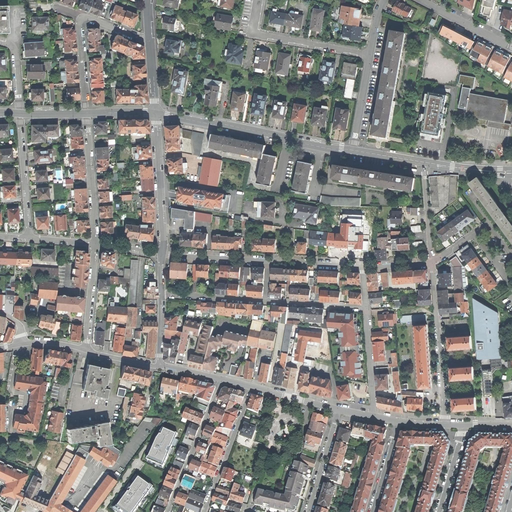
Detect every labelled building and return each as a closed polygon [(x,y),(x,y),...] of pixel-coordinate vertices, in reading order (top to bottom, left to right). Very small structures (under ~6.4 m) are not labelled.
[(88,12),(92,2),(87,0),(80,0),(78,8),(83,10),(88,12)] [(180,0),(165,0),(165,6),(179,8),(180,0)] [(456,0),(456,1),(458,2),(457,2),(464,5),(465,5),(466,5),(466,6),(468,7),(473,9),(474,0),(456,0)] [(485,7),(483,15),(486,16),(490,16),(492,10),(493,10),(495,0),(482,0),(482,6),(485,7)] [(98,4),(92,2),(88,12),(93,14),(99,16),(103,6),(101,5),(98,4)] [(407,17),(411,9),(404,5),(398,2),(393,11),(401,14),(407,17)] [(0,33),(2,34),(9,33),(8,28),(7,12),(8,12),(8,6),(0,6),(0,33)] [(362,9),(343,6),(341,18),(347,19),(346,24),(359,26),(360,20),(360,18),(361,14),(362,9)] [(121,10),(114,8),(113,11),(111,15),(110,18),(111,18),(111,20),(114,21),(115,20),(118,21),(121,22),(125,12),(121,10)] [(310,26),(312,26),(314,15),(324,17),(325,11),(313,9),(310,26)] [(511,25),(511,24),(511,11),(504,10),(501,24),(510,29),(511,25)] [(126,11),(125,12),(121,22),(125,24),(127,25),(128,26),(130,27),(132,26),(133,27),(137,15),(126,11)] [(285,25),(287,14),(279,12),(274,12),(273,11),(271,22),(278,23),(285,25)] [(293,26),(301,28),(304,16),(290,13),(290,15),(287,14),(285,25),(290,25),(293,26)] [(217,22),(216,27),(231,30),(232,23),(233,17),(219,15),(218,18),(217,22)] [(312,26),(311,29),(316,30),(321,31),(324,17),(314,15),(312,26)] [(165,24),(164,28),(175,30),(176,25),(177,19),(166,17),(166,19),(165,24)] [(32,31),(42,31),(47,31),(47,18),(39,18),(32,18),(32,29),(32,31)] [(359,26),(346,24),(345,32),(344,36),(351,37),(351,39),(360,41),(361,33),(362,27),(359,26)] [(443,24),(439,32),(444,34),(444,35),(471,49),(473,45),(474,42),(471,40),(472,39),(463,35),(449,27),(443,24)] [(63,41),(64,41),(75,40),(75,35),(75,30),(73,30),(73,28),(62,29),(63,41)] [(99,40),(99,39),(99,36),(99,30),(96,29),(87,30),(87,35),(88,41),(99,40)] [(351,41),(351,39),(351,37),(344,36),(345,32),(342,31),(341,39),(351,41)] [(388,52),(387,57),(401,59),(405,33),(392,31),(391,36),(390,41),(389,41),(388,43),(388,46),(389,47),(388,52)] [(115,36),(113,41),(111,44),(112,44),(110,48),(112,49),(115,50),(122,53),(122,52),(127,41),(120,38),(115,36)] [(477,41),(478,42),(493,50),(494,47),(489,44),(483,41),(478,38),(477,41)] [(64,52),(76,51),(76,45),(75,40),(64,41),(64,52)] [(99,40),(88,41),(88,46),(89,52),(100,51),(100,46),(99,40)] [(171,53),(175,53),(176,52),(179,53),(180,53),(181,46),(179,46),(179,42),(178,42),(168,40),(168,46),(166,52),(171,53)] [(143,47),(127,41),(122,52),(127,54),(132,56),(132,59),(144,58),(143,52),(143,47)] [(24,56),(33,55),(33,56),(43,56),(42,42),(38,42),(28,43),(23,43),(24,49),(24,56)] [(485,64),(489,57),(491,53),(493,50),(478,42),(476,46),(474,50),(473,49),(470,55),(473,56),(473,57),(478,60),(478,61),(485,64)] [(230,44),(227,61),(242,64),(244,52),(240,51),(241,46),(235,45),(230,44)] [(100,54),(101,54),(108,54),(108,52),(108,50),(104,51),(104,49),(103,49),(102,46),(100,46),(100,51),(100,54)] [(497,48),(496,51),(510,59),(511,56),(508,54),(501,50),(497,48)] [(258,52),(255,67),(257,67),(256,71),(263,72),(263,69),(268,69),(271,54),(264,53),(265,50),(262,50),(259,49),(258,52)] [(492,59),(488,66),(503,73),(507,65),(510,59),(496,51),(494,55),(492,59)] [(280,53),(277,73),(276,75),(281,76),(282,74),(288,75),(291,55),(286,54),(280,53)] [(302,55),(300,55),(300,57),(299,59),(299,61),(299,64),(301,64),(299,71),(299,73),(304,74),(311,75),(313,63),(314,63),(314,62),(314,60),(314,59),(312,58),(312,57),(309,55),(307,55),(306,55),(302,55)] [(384,72),(383,83),(396,85),(401,59),(387,57),(385,67),(384,72)] [(101,62),(101,60),(101,59),(101,58),(91,59),(91,61),(89,61),(89,66),(90,71),(101,70),(102,70),(101,62)] [(65,72),(66,72),(78,71),(77,66),(77,61),(75,61),(75,59),(64,60),(65,72)] [(324,66),(322,66),(321,70),(321,71),(322,71),(321,79),(322,80),(323,83),(331,86),(332,81),(333,77),(334,78),(335,76),(333,76),(335,63),(330,62),(325,61),(324,66)] [(345,62),(342,78),(347,79),(355,80),(357,73),(358,67),(357,67),(357,66),(358,66),(357,65),(357,64),(356,64),(355,65),(355,64),(345,62)] [(27,72),(27,78),(43,78),(43,65),(27,65),(27,72)] [(140,79),(139,77),(142,77),(145,77),(145,70),(144,65),(136,65),(132,66),(133,79),(140,79)] [(102,81),(101,70),(90,71),(90,77),(91,82),(102,81)] [(178,93),(184,94),(188,72),(183,71),(179,70),(176,70),(175,78),(175,79),(174,85),(173,92),(178,93)] [(66,72),(67,83),(78,82),(78,77),(78,71),(66,72)] [(463,84),(459,108),(467,109),(470,93),(471,89),(473,89),(475,78),(460,75),(459,84),(463,84)] [(220,87),(219,92),(221,93),(223,82),(206,79),(205,85),(209,85),(220,87)] [(347,79),(345,89),(353,91),(355,80),(347,79)] [(380,98),(378,109),(392,111),(396,85),(383,83),(381,93),(380,98)] [(128,90),(129,102),(133,102),(133,103),(137,103),(141,103),(141,102),(147,102),(146,85),(135,86),(135,92),(134,92),(134,90),(128,90)] [(209,85),(209,86),(208,86),(206,94),(207,94),(205,105),(211,106),(217,107),(218,98),(220,98),(221,93),(219,92),(220,87),(209,85)] [(66,89),(67,100),(80,100),(79,94),(79,88),(66,89)] [(31,95),(31,100),(36,100),(42,100),(42,98),(45,98),(45,92),(42,92),(42,89),(31,89),(31,92),(29,92),(29,95),(31,95)] [(353,91),(345,89),(344,97),(352,99),(353,91)] [(128,90),(116,90),(116,102),(117,102),(118,104),(121,104),(122,102),(125,102),(129,102),(128,90)] [(92,95),(92,103),(104,102),(103,95),(103,93),(103,91),(91,92),(92,95)] [(428,91),(420,133),(439,136),(447,94),(428,91)] [(235,92),(232,110),(237,110),(243,112),(244,106),(245,106),(245,103),(246,94),(235,92)] [(509,100),(470,93),(467,109),(466,116),(488,120),(490,121),(504,123),(509,100)] [(255,103),(254,103),(254,106),(253,113),(258,114),(264,115),(267,96),(256,94),(256,96),(255,103)] [(275,112),(274,117),(279,118),(284,119),(287,103),(277,101),(276,106),(275,106),(274,112),(275,112)] [(300,105),(296,104),(293,120),(298,121),(304,122),(305,117),(306,117),(307,112),(306,112),(307,106),(300,105)] [(318,125),(325,126),(328,110),(323,109),(316,108),(313,124),(318,125)] [(338,108),(334,128),(340,129),(346,130),(350,110),(338,108)] [(389,124),(392,111),(378,109),(376,119),(375,124),(373,134),(387,137),(389,127),(389,124)] [(118,120),(118,133),(130,133),(130,132),(130,120),(123,120),(118,120)] [(145,120),(130,120),(130,132),(136,132),(136,134),(149,133),(149,127),(148,123),(145,120)] [(490,121),(488,120),(487,127),(488,127),(510,131),(510,127),(511,124),(508,124),(504,123),(490,121)] [(106,134),(106,126),(106,123),(105,122),(95,123),(96,125),(94,125),(94,130),(94,135),(106,134)] [(370,137),(389,140),(390,135),(391,127),(389,127),(387,137),(373,134),(375,124),(374,124),(374,126),(372,126),(370,137)] [(79,126),(79,125),(69,125),(69,127),(70,134),(70,137),(71,137),(82,137),(81,130),(81,126),(79,126)] [(47,136),(46,126),(38,126),(31,126),(31,142),(44,142),(44,138),(47,138),(47,136)] [(57,136),(57,126),(51,126),(46,126),(47,136),(57,136)] [(168,132),(168,138),(179,137),(181,138),(181,135),(180,126),(175,127),(175,126),(172,126),(172,127),(167,127),(168,132)] [(182,130),(181,135),(181,138),(191,140),(192,132),(182,130)] [(204,135),(192,132),(191,140),(192,154),(200,156),(204,135)] [(237,153),(239,140),(225,138),(212,135),(210,147),(237,153)] [(71,148),(83,148),(82,142),(82,137),(71,137),(71,148)] [(168,145),(168,148),(169,149),(169,150),(173,150),(173,151),(177,150),(182,149),(181,138),(179,137),(168,138),(168,141),(169,144),(168,144),(168,145)] [(253,143),(239,140),(237,153),(264,158),(264,154),(266,146),(253,143)] [(146,156),(151,156),(150,150),(150,145),(141,146),(136,146),(137,154),(135,154),(135,158),(137,158),(137,160),(146,159),(146,156)] [(107,148),(95,149),(96,153),(96,160),(108,159),(107,151),(107,148)] [(11,156),(11,149),(0,149),(0,161),(12,160),(11,156)] [(34,158),(35,162),(51,161),(50,150),(45,151),(45,150),(42,150),(42,151),(34,151),(34,158)] [(264,158),(258,184),(271,186),(277,157),(271,155),(264,154),(264,158)] [(83,157),(72,157),(72,164),(73,168),(84,167),(84,161),(83,157)] [(171,172),(172,172),(176,171),(176,174),(184,173),(184,168),(184,163),(183,158),(170,159),(170,160),(169,162),(169,165),(170,165),(170,168),(171,172)] [(214,159),(209,158),(208,163),(204,163),(203,170),(212,172),(214,159)] [(108,159),(96,160),(97,166),(97,171),(109,170),(108,169),(108,165),(108,159)] [(214,159),(212,172),(220,173),(222,160),(214,159)] [(300,161),(294,191),(307,194),(313,164),(306,163),(300,161)] [(140,179),(152,178),(152,173),(152,167),(146,167),(146,165),(139,165),(140,179)] [(333,178),(360,182),(362,170),(348,168),(335,165),(333,178)] [(73,168),(73,174),(73,178),(85,178),(84,173),(84,167),(73,168)] [(13,169),(1,170),(2,174),(2,179),(2,181),(13,181),(13,175),(13,169)] [(210,185),(212,172),(203,170),(200,183),(208,185),(210,185)] [(386,187),(388,174),(375,172),(362,170),(360,182),(386,187)] [(36,178),(36,182),(46,181),(46,176),(46,171),(35,172),(36,178)] [(218,186),(220,173),(212,172),(210,185),(218,186)] [(413,191),(415,178),(402,176),(388,174),(386,187),(413,191)] [(451,175),(449,206),(457,200),(458,191),(459,175),(451,175)] [(429,177),(431,208),(439,207),(436,176),(429,177)] [(153,185),(152,178),(140,179),(141,186),(141,189),(141,191),(153,190),(153,185)] [(488,209),(496,203),(478,178),(470,183),(478,195),(488,209)] [(98,184),(98,189),(108,189),(107,179),(97,180),(98,184)] [(3,191),(3,198),(15,197),(14,192),(14,186),(2,187),(3,191)] [(225,194),(180,187),(179,197),(178,200),(186,201),(185,203),(194,205),(194,203),(207,205),(206,207),(215,208),(215,206),(223,207),(225,194)] [(38,200),(49,199),(48,193),(48,189),(48,188),(37,189),(37,194),(38,200)] [(86,194),(86,189),(74,190),(74,191),(75,195),(75,201),(86,200),(86,194)] [(361,197),(361,189),(345,189),(345,197),(361,197)] [(109,201),(108,191),(98,192),(99,198),(99,202),(109,201)] [(322,196),(321,204),(330,205),(361,206),(361,199),(332,198),(322,196)] [(142,210),(154,210),(154,204),(154,197),(142,197),(142,210)] [(75,201),(75,207),(76,211),(76,212),(87,211),(87,206),(86,200),(75,201)] [(260,202),(259,217),(263,217),(275,218),(275,212),(276,212),(277,208),(276,208),(276,203),(264,202),(260,202)] [(511,224),(502,211),(496,203),(488,209),(497,221),(507,234),(511,230),(511,224)] [(302,217),(302,218),(301,221),(306,222),(311,222),(311,217),(313,207),(306,206),(305,207),(301,206),(290,204),(289,216),(298,217),(298,216),(302,217)] [(112,217),(111,210),(111,206),(99,207),(100,212),(100,218),(112,217)] [(185,224),(195,225),(195,220),(196,214),(196,212),(183,210),(173,208),(172,218),(186,219),(185,224)] [(7,210),(8,222),(12,222),(18,222),(18,209),(7,210)] [(142,210),(142,222),(153,222),(153,217),(154,210),(142,210)] [(474,219),(468,210),(465,213),(460,216),(467,224),(470,222),(474,219)] [(392,214),(392,224),(402,224),(402,218),(402,214),(399,214),(399,212),(393,212),(393,214),(392,214)] [(212,216),(196,214),(195,220),(212,223),(212,216)] [(241,221),(243,221),(247,222),(248,222),(249,215),(241,214),(241,221)] [(341,234),(329,233),(328,246),(349,248),(349,246),(355,247),(355,249),(363,249),(363,251),(368,251),(369,235),(364,235),(364,227),(362,227),(363,215),(343,214),(343,215),(341,215),(341,223),(342,223),(341,234)] [(54,216),(55,230),(61,229),(66,229),(65,215),(54,216)] [(467,224),(460,216),(456,219),(453,221),(459,230),(463,227),(467,224)] [(43,218),(38,218),(36,218),(36,229),(41,228),(47,228),(47,223),(47,221),(47,217),(43,218)] [(316,217),(311,217),(311,222),(306,222),(305,224),(315,226),(316,217)] [(76,221),(77,232),(89,231),(88,225),(88,220),(76,221)] [(459,230),(453,221),(445,227),(451,235),(455,233),(459,230)] [(101,228),(101,234),(113,233),(112,222),(101,223),(101,228)] [(127,238),(130,239),(131,238),(137,239),(139,226),(126,224),(125,231),(127,232),(126,235),(126,237),(127,237),(127,238)] [(140,240),(145,241),(145,240),(150,240),(151,241),(152,234),(152,229),(146,228),(146,225),(139,224),(139,226),(137,239),(140,239),(140,240)] [(194,233),(195,225),(185,224),(184,234),(194,235),(194,233)] [(451,235),(445,227),(442,230),(438,233),(444,241),(447,238),(451,235)] [(310,238),(310,244),(313,244),(313,245),(318,245),(324,246),(324,245),(328,246),(329,233),(311,231),(310,238)] [(194,235),(193,247),(198,247),(201,248),(204,248),(204,243),(207,243),(208,234),(202,234),(202,233),(197,232),(197,233),(194,233),(194,235)] [(193,247),(194,235),(184,234),(182,234),(181,240),(181,246),(193,247)] [(228,249),(229,237),(220,237),(216,237),(214,236),(213,248),(221,249),(228,249)] [(233,249),(233,250),(236,250),(239,250),(239,248),(241,248),(241,244),(242,245),(242,238),(229,237),(228,249),(233,249)] [(378,238),(379,251),(386,250),(386,248),(393,248),(392,244),(388,244),(387,238),(378,238)] [(409,238),(398,239),(399,250),(405,250),(410,249),(409,238)] [(263,251),(264,240),(256,239),(253,239),(253,243),(253,247),(253,251),(258,251),(263,251)] [(269,251),(275,252),(276,240),(264,239),(264,240),(263,251),(269,251)] [(299,242),(298,253),(302,253),(306,253),(307,243),(306,243),(306,241),(301,241),(301,243),(299,242)] [(463,255),(468,263),(477,256),(474,252),(472,249),(471,249),(468,245),(460,250),(463,255)] [(18,250),(18,253),(15,253),(15,254),(15,261),(15,264),(31,265),(31,253),(25,253),(22,253),(22,250),(18,250)] [(41,250),(41,260),(55,261),(55,255),(53,255),(54,250),(47,250),(41,250)] [(75,263),(75,264),(88,265),(88,259),(89,254),(82,253),(83,251),(76,250),(75,263)] [(375,251),(376,260),(381,260),(387,260),(386,256),(386,254),(386,250),(379,251),(375,251)] [(112,268),(114,253),(104,251),(101,253),(101,259),(100,263),(102,264),(106,264),(106,267),(112,268)] [(480,260),(477,256),(468,263),(473,270),(482,263),(480,260)] [(0,260),(0,273),(4,274),(4,276),(15,277),(15,272),(15,264),(15,261),(8,261),(0,260)] [(128,307),(134,307),(138,260),(131,260),(130,269),(130,273),(129,278),(129,285),(127,307),(128,307)] [(57,284),(57,287),(64,287),(65,263),(59,263),(58,270),(58,278),(57,284)] [(174,264),(173,277),(187,278),(188,265),(183,264),(181,263),(179,263),(179,264),(174,264)] [(485,267),(482,263),(473,270),(479,277),(487,270),(485,267)] [(75,264),(73,286),(86,287),(86,277),(88,265),(75,264)] [(198,271),(198,276),(206,276),(206,277),(209,277),(209,274),(211,275),(211,269),(210,269),(210,265),(206,265),(204,265),(204,266),(198,265),(198,271)] [(230,277),(231,267),(226,266),(222,266),(221,276),(230,277)] [(58,278),(58,270),(31,267),(31,272),(31,276),(58,278)] [(240,277),(240,267),(236,267),(231,267),(230,277),(240,277)] [(247,275),(249,276),(250,268),(242,267),(241,275),(244,275),(247,275)] [(464,293),(462,267),(453,267),(456,294),(464,293)] [(464,293),(456,294),(456,298),(456,302),(461,302),(468,301),(467,287),(464,267),(462,267),(464,293)] [(256,278),(255,282),(257,282),(264,283),(265,269),(258,268),(253,268),(253,278),(256,278)] [(291,280),(292,270),(281,269),(272,269),(272,279),(291,280)] [(291,280),(307,281),(308,271),(299,270),(292,270),(291,280)] [(484,284),(492,277),(490,274),(487,270),(479,277),(484,284)] [(328,282),(329,272),(325,272),(320,271),(319,281),(328,282)] [(394,272),(395,284),(415,283),(415,279),(415,278),(414,272),(414,271),(404,272),(394,272)] [(328,282),(338,282),(338,272),(334,272),(329,272),(328,282)] [(350,273),(349,283),(360,284),(360,279),(360,274),(350,273)] [(369,282),(370,291),(379,290),(378,273),(368,274),(369,282)] [(441,280),(441,287),(452,286),(451,273),(447,273),(444,273),(444,274),(440,274),(441,280)] [(495,281),(492,277),(484,284),(489,291),(498,284),(495,281)] [(415,286),(416,290),(423,289),(423,285),(422,286),(422,278),(415,279),(415,283),(415,286)] [(98,285),(98,290),(109,291),(109,284),(110,280),(106,280),(99,279),(98,285)] [(38,295),(56,297),(56,295),(57,287),(57,284),(39,283),(38,295)] [(229,295),(230,285),(220,284),(220,286),(219,285),(219,288),(217,287),(217,294),(223,294),(229,295)] [(239,285),(230,285),(229,295),(234,295),(238,295),(239,285)] [(147,286),(146,297),(157,298),(157,292),(157,286),(154,286),(149,286),(147,286)] [(248,289),(248,296),(256,296),(263,297),(264,287),(257,286),(253,286),(249,286),(248,289)] [(276,288),(271,288),(270,297),(276,298),(282,298),(282,288),(276,288)] [(300,299),(301,290),(291,289),(291,299),(295,299),(300,299)] [(10,299),(14,299),(14,296),(14,291),(13,291),(10,290),(5,290),(5,299),(10,299)] [(310,290),(301,290),(300,299),(305,300),(309,300),(310,290)] [(330,302),(331,292),(321,291),(321,301),(325,301),(330,302)] [(439,298),(440,304),(449,303),(448,291),(439,291),(439,298)] [(340,292),(331,292),(330,302),(334,302),(339,302),(340,292)] [(351,300),(351,303),(362,304),(362,299),(361,294),(352,293),(351,293),(351,294),(351,300)] [(370,299),(371,303),(375,303),(378,303),(383,302),(383,293),(370,294),(370,299)] [(55,307),(55,310),(83,313),(84,306),(84,298),(56,295),(56,297),(55,307)] [(432,295),(420,296),(419,296),(419,304),(419,305),(432,304),(432,296),(432,295)] [(493,374),(497,370),(502,369),(498,313),(473,298),(477,357),(487,356),(491,356),(491,357),(492,370),(483,371),(485,395),(489,394),(494,394),(493,374)] [(392,301),(393,309),(401,308),(400,300),(392,301)] [(468,301),(461,302),(462,312),(470,312),(468,301)] [(203,303),(202,311),(212,311),(213,304),(207,303),(203,303)] [(218,303),(217,311),(227,311),(228,303),(223,303),(218,303)] [(233,304),(228,303),(227,311),(227,313),(232,313),(237,314),(238,304),(233,304)] [(440,309),(440,313),(458,312),(457,303),(440,305),(440,309)] [(248,305),(244,304),(243,314),(251,315),(253,315),(254,305),(248,305)] [(254,314),(259,314),(263,314),(264,306),(259,305),(254,305),(254,314)] [(15,306),(14,317),(18,319),(22,321),(23,306),(18,306),(15,306)] [(273,306),(272,316),(274,316),(284,317),(284,319),(283,320),(283,323),(287,324),(287,321),(288,308),(281,307),(273,306)] [(108,307),(107,320),(115,321),(125,322),(126,308),(114,307),(108,307)] [(134,307),(128,307),(126,326),(131,326),(135,326),(136,308),(134,307)] [(292,308),(291,317),(306,318),(307,309),(299,308),(292,308)] [(317,310),(307,309),(306,318),(306,321),(323,322),(324,310),(317,310)] [(189,311),(187,320),(193,321),(195,313),(189,311)] [(355,314),(329,312),(329,320),(328,329),(341,329),(344,376),(350,376),(351,378),(362,377),(360,342),(362,342),(361,326),(358,326),(358,324),(356,324),(355,314)] [(379,320),(380,326),(394,325),(394,323),(393,316),(393,314),(390,314),(385,315),(379,315),(379,320)] [(400,316),(401,323),(427,320),(426,314),(400,316)] [(46,327),(53,329),(54,322),(55,318),(51,318),(51,316),(47,315),(46,316),(40,315),(38,326),(46,327)] [(166,324),(166,329),(176,331),(177,319),(179,319),(179,317),(178,317),(171,317),(171,318),(167,318),(166,324)] [(187,320),(184,332),(189,333),(199,336),(202,324),(193,321),(187,320)] [(252,328),(251,329),(257,331),(258,327),(262,328),(263,325),(263,321),(255,320),(253,320),(253,323),(252,328)] [(148,331),(157,332),(157,321),(142,321),(142,331),(148,331)] [(11,322),(4,342),(11,341),(15,330),(14,324),(11,322)] [(61,322),(54,322),(53,329),(52,334),(58,336),(61,322)] [(282,355),(288,356),(293,325),(287,324),(281,355),(282,355)] [(415,325),(420,388),(432,387),(431,377),(432,377),(432,375),(432,373),(431,374),(429,351),(428,338),(429,338),(429,335),(428,334),(427,324),(415,325)] [(73,325),(71,339),(75,340),(80,340),(81,326),(73,325)] [(206,354),(207,354),(212,336),(214,327),(206,325),(203,337),(199,352),(204,354),(206,354)] [(262,328),(262,331),(272,333),(273,327),(270,326),(263,325),(262,328)] [(115,332),(115,335),(124,337),(125,329),(116,327),(115,332)] [(174,340),(176,331),(166,329),(166,340),(173,341),(174,340)] [(254,343),(259,344),(261,332),(257,331),(251,329),(250,337),(249,342),(254,343)] [(323,332),(299,329),(298,333),(295,333),(291,363),(297,364),(298,361),(304,362),(303,366),(314,367),(315,361),(304,359),(307,344),(317,346),(318,342),(321,343),(323,332)] [(96,331),(95,344),(99,344),(102,344),(103,332),(102,332),(97,331),(96,331)] [(178,339),(182,340),(184,333),(176,331),(174,340),(177,341),(178,339)] [(206,359),(204,370),(209,371),(214,372),(216,371),(216,370),(217,367),(218,363),(219,360),(219,359),(217,357),(212,355),(213,352),(214,349),(216,349),(217,348),(218,346),(220,347),(222,347),(223,345),(228,346),(227,350),(231,351),(236,352),(237,348),(239,349),(240,346),(247,348),(249,342),(250,337),(226,331),(225,336),(218,334),(217,337),(212,336),(207,354),(207,357),(206,359)] [(259,344),(259,345),(262,346),(274,348),(276,334),(272,333),(262,331),(261,332),(259,344)] [(373,337),(374,341),(384,341),(383,334),(383,332),(373,333),(373,337)] [(115,335),(113,351),(117,351),(122,352),(124,337),(115,335)] [(448,343),(449,349),(458,349),(462,349),(462,348),(472,348),(471,336),(464,337),(464,336),(455,336),(455,337),(449,338),(449,337),(448,337),(448,343)] [(165,344),(165,358),(166,360),(167,362),(176,364),(179,353),(181,344),(182,340),(178,339),(177,341),(174,340),(173,341),(172,346),(165,344)] [(384,341),(374,341),(374,351),(375,360),(385,360),(384,341)] [(155,343),(147,342),(146,357),(150,357),(154,358),(155,343)] [(259,344),(254,343),(251,354),(258,355),(259,345),(259,344)] [(131,355),(132,347),(124,345),(122,355),(127,356),(131,356),(131,355)] [(39,371),(40,371),(41,360),(42,350),(38,349),(33,349),(32,360),(31,370),(36,371),(39,371)] [(44,362),(57,364),(60,352),(54,351),(48,349),(47,355),(45,355),(44,362)] [(64,353),(60,352),(57,364),(70,367),(71,360),(69,360),(70,354),(64,353)] [(196,368),(204,370),(206,359),(192,355),(189,366),(196,368)] [(88,364),(82,390),(93,392),(93,390),(95,390),(94,396),(106,399),(107,394),(108,392),(108,389),(104,388),(104,385),(106,385),(109,369),(103,368),(100,367),(99,369),(97,369),(98,367),(92,365),(88,364)] [(264,364),(260,381),(264,382),(268,383),(271,365),(265,364),(264,364)] [(231,365),(230,375),(236,376),(239,369),(240,367),(231,365)] [(123,366),(121,378),(137,381),(139,369),(132,367),(123,366)] [(451,374),(451,380),(461,379),(461,380),(465,380),(465,379),(474,378),(474,377),(473,367),(466,367),(466,366),(457,367),(457,368),(451,369),(451,367),(450,367),(451,374)] [(288,372),(284,386),(289,387),(294,388),(298,369),(289,367),(288,367),(288,372)] [(376,368),(376,375),(388,374),(388,375),(392,374),(392,367),(389,367),(376,368)] [(246,368),(245,378),(248,378),(252,379),(253,373),(253,369),(246,368)] [(277,384),(282,385),(285,371),(286,369),(280,368),(276,368),(273,384),(277,384)] [(144,370),(139,369),(137,381),(140,382),(140,383),(148,385),(150,374),(148,371),(144,370)] [(303,373),(299,390),(304,391),(310,393),(310,391),(312,381),(309,380),(310,377),(309,377),(310,373),(307,372),(306,374),(303,373)] [(377,382),(378,389),(389,388),(388,375),(388,374),(376,375),(377,382)] [(15,414),(13,427),(37,431),(39,418),(40,419),(43,400),(44,400),(45,395),(44,395),(45,386),(44,386),(44,382),(39,381),(40,377),(29,375),(28,378),(25,377),(25,376),(17,375),(15,388),(31,391),(30,396),(28,410),(27,415),(26,416),(15,414)] [(312,381),(310,391),(314,392),(318,393),(320,394),(322,394),(326,395),(331,396),(333,391),(331,386),(328,385),(329,381),(313,376),(312,381)] [(196,395),(198,382),(190,380),(182,378),(179,391),(196,395)] [(170,395),(173,396),(174,394),(177,395),(177,394),(179,383),(171,381),(163,379),(161,392),(165,392),(164,394),(167,395),(168,395),(168,393),(170,394),(170,395)] [(206,384),(198,382),(196,395),(199,395),(198,398),(209,403),(215,389),(214,386),(206,384)] [(338,387),(340,400),(346,399),(351,398),(349,385),(340,387),(338,387)] [(59,388),(53,386),(50,400),(56,402),(59,388)] [(117,396),(124,397),(125,397),(126,389),(119,388),(117,395),(117,396)] [(231,400),(234,391),(229,389),(225,388),(222,390),(218,400),(229,404),(230,402),(231,400)] [(234,391),(231,400),(238,403),(241,404),(243,399),(245,393),(234,391)] [(134,393),(131,406),(142,408),(144,402),(145,398),(140,396),(140,394),(134,393)] [(398,401),(392,400),(391,410),(404,412),(402,400),(402,395),(399,395),(398,401)] [(511,418),(511,395),(503,396),(504,402),(504,406),(505,406),(506,418),(511,418)] [(252,396),(247,409),(258,413),(263,398),(258,397),(252,396)] [(378,397),(379,407),(387,409),(391,410),(392,400),(378,397)] [(453,404),(454,411),(463,410),(463,411),(467,411),(467,410),(476,409),(476,398),(469,398),(469,397),(460,398),(460,399),(454,399),(453,398),(453,404)] [(408,400),(408,409),(415,409),(423,409),(423,399),(417,399),(409,399),(408,399),(408,400)] [(223,403),(228,405),(229,404),(218,400),(216,406),(215,407),(221,410),(223,403)] [(196,408),(205,412),(207,407),(197,403),(196,408)] [(142,408),(131,406),(129,416),(140,419),(141,413),(142,408)] [(210,418),(221,423),(225,414),(225,413),(215,408),(213,413),(210,418)] [(183,418),(200,425),(202,420),(204,416),(186,409),(183,418)] [(225,414),(236,418),(237,416),(239,411),(232,409),(230,413),(230,415),(225,413),(225,414)] [(52,417),(51,417),(50,421),(60,423),(61,419),(62,420),(64,414),(53,411),(52,417)] [(230,430),(231,430),(233,425),(234,424),(236,418),(225,414),(221,423),(219,428),(223,428),(230,430)] [(320,424),(322,416),(314,414),(312,421),(320,424)] [(60,423),(50,421),(49,425),(50,425),(49,431),(59,433),(61,427),(60,427),(60,423)] [(317,433),(320,424),(312,421),(309,430),(317,433)] [(66,429),(68,443),(97,438),(98,446),(111,444),(109,428),(108,422),(95,424),(95,425),(71,429),(66,429)] [(255,430),(257,425),(251,423),(250,425),(245,424),(243,429),(241,435),(252,439),(255,430)] [(190,424),(186,435),(189,436),(190,435),(195,437),(197,432),(199,428),(190,424)] [(325,430),(326,425),(323,424),(320,424),(317,433),(323,434),(325,430)] [(364,437),(366,426),(360,425),(354,424),(352,435),(364,437)] [(211,438),(212,439),(214,433),(215,432),(216,430),(207,426),(205,430),(203,435),(211,438)] [(372,438),(374,439),(374,440),(373,440),(352,511),(364,511),(367,506),(372,488),(377,468),(382,452),(385,443),(382,443),(386,430),(376,428),(366,426),(364,437),(371,439),(372,438)] [(228,436),(230,430),(223,428),(219,428),(217,427),(216,430),(215,432),(221,434),(228,436)] [(178,434),(164,428),(160,436),(159,435),(156,442),(155,441),(153,444),(153,445),(154,446),(153,447),(150,446),(149,447),(150,447),(149,449),(148,452),(150,453),(146,460),(163,467),(168,455),(171,448),(172,446),(175,439),(178,434)] [(340,429),(337,440),(347,443),(351,432),(345,431),(340,429)] [(309,431),(306,441),(309,442),(315,444),(320,445),(322,440),(323,436),(309,431)] [(211,442),(219,445),(225,448),(226,443),(228,438),(227,438),(214,433),(212,439),(211,442)] [(379,511),(428,511),(430,505),(431,505),(433,498),(435,493),(434,493),(437,481),(443,461),(445,455),(446,455),(449,443),(446,438),(443,434),(430,433),(430,434),(413,433),(401,433),(399,441),(397,448),(398,448),(394,464),(386,491),(380,509),(379,511)] [(183,442),(191,446),(193,441),(188,439),(189,436),(186,435),(183,442)] [(498,511),(499,509),(500,510),(501,508),(501,506),(500,506),(505,487),(507,488),(507,485),(508,484),(507,483),(510,472),(511,466),(511,435),(500,435),(500,436),(491,436),(491,435),(479,435),(474,438),(469,442),(466,453),(467,453),(464,461),(463,462),(463,464),(459,480),(458,480),(458,481),(457,483),(458,483),(456,491),(455,491),(454,495),(453,494),(452,499),(450,506),(451,506),(449,510),(450,510),(449,511),(498,511)] [(196,452),(204,455),(206,455),(209,447),(200,443),(198,447),(196,452)] [(88,453),(89,454),(93,447),(97,450),(112,459),(109,464),(112,465),(121,452),(114,447),(114,444),(111,444),(98,446),(93,447),(80,445),(75,454),(85,460),(88,453)] [(333,454),(344,457),(347,447),(343,446),(343,445),(340,444),(340,445),(336,444),(335,449),(333,454)] [(93,456),(97,450),(93,447),(89,454),(93,456)] [(176,457),(185,461),(187,456),(189,451),(180,447),(176,457)] [(208,463),(217,466),(220,459),(223,451),(214,447),(208,463)] [(109,464),(112,459),(97,450),(93,456),(108,466),(109,464)] [(68,452),(57,471),(63,475),(74,455),(68,452)] [(49,501),(45,508),(48,510),(51,511),(71,511),(65,508),(59,504),(85,460),(75,454),(49,501)] [(330,464),(334,465),(334,466),(337,467),(337,466),(341,467),(344,457),(333,454),(332,459),(330,464)] [(316,461),(307,458),(305,465),(309,466),(314,469),(316,461)] [(172,467),(181,471),(184,464),(174,460),(172,467)] [(23,486),(28,475),(21,472),(22,471),(16,469),(16,470),(11,468),(12,466),(7,464),(6,465),(2,464),(3,463),(0,461),(0,483),(3,485),(4,486),(2,489),(1,489),(0,492),(0,491),(0,495),(2,496),(0,500),(4,502),(12,505),(14,498),(21,502),(26,491),(21,489),(23,486)] [(195,471),(199,473),(199,472),(202,464),(193,461),(191,465),(189,469),(195,471)] [(259,490),(254,504),(258,505),(266,507),(270,508),(271,508),(287,511),(292,511),(296,510),(297,511),(300,500),(297,499),(298,496),(300,496),(302,489),(305,480),(303,480),(304,477),(305,474),(307,474),(309,466),(305,465),(299,462),(294,461),(293,466),(294,467),(293,469),(292,469),(290,476),(291,476),(290,479),(289,478),(286,489),(287,489),(285,496),(276,494),(276,495),(274,494),(274,493),(267,491),(266,492),(264,492),(264,491),(259,490)] [(39,463),(36,468),(45,473),(48,467),(39,463)] [(213,477),(215,472),(217,468),(203,463),(202,464),(199,472),(200,472),(213,477)] [(328,472),(326,477),(331,479),(331,481),(336,482),(340,470),(329,467),(328,472)] [(42,479),(45,473),(36,468),(35,471),(33,475),(42,479)] [(181,472),(171,468),(168,476),(177,480),(181,472)] [(232,480),(235,471),(225,468),(223,474),(221,478),(231,482),(231,481),(233,482),(234,480),(232,480)] [(26,491),(35,495),(41,484),(40,483),(42,479),(33,475),(26,491)] [(94,511),(117,482),(116,481),(109,476),(108,476),(81,511),(94,511)] [(153,487),(139,476),(138,477),(134,482),(132,485),(127,492),(128,493),(127,494),(124,492),(124,493),(123,494),(121,496),(123,498),(121,500),(115,508),(120,511),(119,511),(134,511),(141,504),(145,498),(149,493),(152,488),(153,487)] [(177,480),(168,476),(163,486),(173,490),(175,485),(177,480)] [(189,488),(192,489),(195,481),(186,477),(184,481),(183,485),(189,488)] [(321,495),(332,498),(335,488),(331,486),(331,485),(328,485),(324,484),(323,489),(321,495)] [(165,499),(169,500),(171,496),(173,492),(162,488),(159,496),(163,498),(165,499)] [(203,503),(204,503),(205,499),(207,496),(206,496),(192,490),(189,497),(203,503)] [(33,507),(43,511),(45,508),(49,501),(37,495),(35,495),(26,491),(21,502),(33,507)] [(229,498),(229,499),(243,503),(244,500),(245,495),(242,494),(237,493),(232,491),(230,496),(229,498)] [(176,503),(182,505),(185,506),(188,499),(189,497),(179,494),(177,498),(176,503)] [(214,497),(212,501),(227,506),(228,503),(229,499),(215,494),(214,497)] [(322,507),(325,508),(325,507),(329,508),(332,498),(321,495),(320,499),(318,505),(322,506),(322,507)] [(196,511),(200,511),(202,509),(203,505),(202,505),(188,499),(185,506),(185,507),(188,509),(192,510),(194,511),(196,511)] [(241,507),(228,503),(227,506),(226,509),(228,510),(236,511),(239,511),(241,510),(241,507)]
